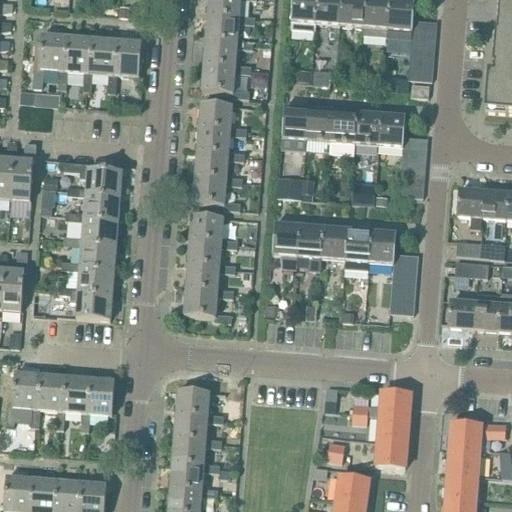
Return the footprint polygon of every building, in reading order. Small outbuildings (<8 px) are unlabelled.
[(220,0),(206,0),(205,24),(238,27),(238,30),(253,31),(254,23),(239,22),(240,5),(240,1),(220,0)] [(314,37),(314,29),(315,0),(291,0),(289,35),(314,37)] [(315,0),(314,29),(337,31),(339,0),(315,0)] [(354,0),(339,0),(337,31),(362,33),(364,1),(354,0)] [(492,71),(494,71),(494,76),(494,78),(487,77),(484,117),(511,118),(511,0),(497,0),(497,9),(499,9),(496,37),(495,37),(492,71)] [(364,1),(362,33),(361,41),(385,43),(388,3),(364,1)] [(388,3),(385,43),(386,35),(410,37),(411,26),(413,5),(388,3)] [(0,19),(11,18),(11,9),(0,8),(0,19)] [(119,11),(119,22),(128,23),(128,19),(129,12),(119,11)] [(205,24),(203,47),(236,50),(236,54),(251,56),(252,48),(237,46),(238,30),(238,27),(205,24)] [(411,26),(410,37),(411,37),(410,38),(434,39),(435,28),(411,26)] [(0,38),(9,37),(10,28),(0,27),(0,38)] [(410,38),(410,49),(433,51),(434,39),(410,38)] [(42,77),(58,78),(62,78),(65,42),(40,40),(37,75),(33,75),(32,94),(40,94),(42,77)] [(62,78),(58,78),(56,95),(65,96),(66,79),(82,80),(87,81),(90,44),(65,42),(62,78)] [(87,81),(82,80),(81,97),(90,98),(91,81),(107,82),(111,83),(114,46),(90,44),(87,81)] [(0,56),(8,56),(9,47),(0,46),(0,56)] [(111,83),(107,82),(106,99),(114,100),(116,83),(138,85),(141,48),(114,46),(111,83)] [(203,47),(201,72),(234,75),(234,79),(249,80),(250,72),(235,71),(236,54),(236,50),(203,47)] [(410,49),(408,60),(433,62),(433,51),(410,49)] [(408,60),(407,73),(432,74),(433,62),(408,60)] [(248,97),(233,96),(234,79),(234,75),(201,72),(199,98),(229,100),(229,104),(248,105),(248,97)] [(430,89),(432,74),(407,73),(406,86),(430,89)] [(297,75),(297,87),(309,88),(310,76),(297,75)] [(313,76),(313,89),(327,90),(328,90),(329,77),(313,76)] [(385,83),(385,95),(397,96),(397,83),(385,83)] [(429,91),(411,89),(410,102),(428,103),(429,91)] [(59,100),(32,98),(25,98),(24,105),(32,105),(31,111),(58,114),(59,100)] [(199,109),(196,134),(230,137),(230,142),(245,143),(245,135),(230,133),(232,112),(199,109)] [(301,155),(303,153),(306,114),(283,112),(279,152),(280,152),(282,154),(301,155)] [(306,114),(303,153),(304,154),(305,146),(328,148),(330,116),(306,114)] [(330,116),(328,148),(352,150),(354,118),(330,116)] [(354,118),(352,150),(376,152),(378,119),(354,118)] [(378,119),(376,152),(401,154),(425,156),(426,145),(402,143),(404,121),(378,119)] [(196,134),(194,160),(227,163),(227,167),(243,168),(243,160),(228,159),(229,142),(230,142),(230,137),(196,134)] [(0,206),(9,207),(13,165),(17,166),(17,164),(15,149),(7,149),(6,164),(0,163),(0,206)] [(13,165),(9,207),(29,209),(32,167),(34,167),(35,151),(24,150),(24,165),(17,164),(17,166),(13,165)] [(401,154),(400,166),(424,167),(425,156),(401,154)] [(194,160),(192,185),(226,188),(225,192),(241,193),(241,185),(226,183),(227,167),(227,163),(194,160)] [(400,166),(399,178),(423,179),(424,167),(400,166)] [(84,184),(83,195),(84,195),(84,200),(120,203),(122,177),(86,174),(87,171),(64,169),(63,177),(79,178),(79,184),(84,184)] [(399,178),(398,189),(422,191),(423,179),(399,178)] [(57,182),(43,182),(42,194),(56,195),(57,182)] [(224,208),(225,192),(226,188),(192,185),(190,210),(221,212),(221,216),(238,217),(239,209),(224,208)] [(302,192),(301,205),(312,206),(313,185),(302,185),(302,192)] [(351,188),(350,210),(374,211),(375,189),(351,188)] [(421,205),(422,191),(398,189),(397,203),(421,205)] [(277,190),(276,203),(301,205),(302,192),(277,190)] [(339,192),(338,208),(347,209),(347,192),(339,192)] [(83,203),(81,220),(83,220),(82,224),(118,227),(120,203),(84,200),(84,195),(83,195),(66,194),(66,202),(83,203)] [(480,225),(482,226),(482,224),(484,196),(457,194),(454,223),(469,225),(468,235),(479,236),(480,225)] [(482,224),(482,226),(506,227),(508,198),(484,196),(482,224)] [(376,201),(375,210),(386,211),(387,202),(376,201)] [(41,211),(40,220),(51,220),(51,212),(41,211)] [(79,245),(62,243),(79,245),(80,245),(80,249),(116,252),(118,227),(82,224),(83,220),(81,220),(64,218),(63,227),(81,228),(79,245)] [(190,221),(187,248),(221,251),(236,252),(236,247),(221,246),(223,224),(190,221)] [(295,274),(296,263),(298,231),(273,229),(271,261),(283,262),(285,274),(295,274)] [(298,231),(296,263),(307,264),(309,275),(319,276),(320,265),(322,233),(298,231)] [(322,233),(320,265),(344,267),(345,234),(322,233)] [(345,234),(344,267),(344,275),(367,277),(368,269),(369,237),(369,236),(345,234)] [(368,269),(392,271),(393,260),(395,238),(369,237),(368,269)] [(79,252),(77,269),(79,269),(78,274),(114,277),(116,252),(80,249),(80,245),(79,245),(62,243),(62,251),(79,252)] [(454,262),(478,264),(480,250),(456,247),(454,262)] [(218,275),(218,279),(234,280),(234,272),(219,271),(221,251),(187,248),(185,273),(218,275)] [(480,250),(478,264),(488,265),(489,250),(480,250)] [(4,277),(1,318),(20,320),(23,278),(25,278),(26,261),(16,260),(14,275),(8,275),(8,277),(4,277)] [(392,271),(416,272),(417,261),(393,260),(392,271)] [(453,282),(477,283),(478,270),(478,269),(454,267),(453,282)] [(77,277),(75,294),(77,295),(77,299),(112,301),(114,277),(78,274),(79,269),(77,269),(60,268),(60,276),(77,277)] [(478,270),(477,283),(486,284),(487,270),(478,269),(478,270)] [(392,271),(391,283),(415,285),(416,272),(392,271)] [(185,273),(183,296),(217,299),(216,303),(232,305),(232,297),(217,295),(218,279),(218,275),(185,273)] [(391,283),(390,294),(414,296),(415,285),(391,283)] [(35,292),(35,300),(47,301),(48,293),(35,292)] [(110,327),(112,301),(77,299),(77,295),(75,294),(59,293),(58,301),(69,302),(68,308),(74,309),(73,324),(110,327)] [(390,294),(389,306),(414,308),(414,296),(390,294)] [(215,320),(216,303),(217,299),(183,296),(181,322),(213,324),(213,328),(230,330),(230,322),(215,320)] [(474,308),(473,336),(497,338),(499,310),(500,301),(476,300),(475,299),(475,302),(474,308)] [(445,334),(473,336),(474,308),(448,305),(445,334)] [(412,321),(414,308),(389,306),(388,319),(412,321)] [(46,308),(33,307),(32,320),(45,321),(46,308)] [(264,310),(263,320),(267,320),(277,322),(278,311),(267,310),(264,310)] [(306,310),(305,324),(315,325),(315,311),(306,310)] [(511,310),(499,310),(497,338),(511,339),(511,310)] [(341,317),(340,327),(353,328),(353,318),(341,317)] [(9,338),(8,353),(20,354),(21,338),(9,338)] [(14,415),(31,417),(30,434),(34,434),(38,380),(13,378),(10,413),(6,413),(5,432),(13,433),(14,415)] [(38,380),(34,434),(38,434),(39,418),(55,419),(54,436),(59,436),(63,382),(38,380)] [(89,384),(63,382),(59,436),(65,436),(67,419),(85,421),(89,384)] [(85,421),(84,438),(87,438),(89,422),(111,423),(114,386),(89,384),(85,421)] [(325,401),(324,405),(336,406),(336,395),(325,394),(325,397),(325,401)] [(176,396),(173,423),(206,425),(206,430),(207,429),(222,430),(223,422),(207,421),(209,398),(176,396)] [(376,422),(376,426),(409,427),(411,399),(378,397),(377,413),(351,411),(350,431),(366,432),(366,421),(376,422)] [(173,423),(172,447),(204,450),(205,453),(220,455),(220,446),(205,445),(206,430),(206,425),(173,423)] [(376,426),(374,450),(407,453),(409,427),(376,426)] [(449,428),(446,457),(479,459),(480,445),(503,446),(504,432),(449,428)] [(21,443),(20,455),(31,456),(32,444),(21,443)] [(172,447),(170,472),(202,475),(203,478),(218,479),(219,471),(203,470),(205,453),(204,450),(172,447)] [(325,468),(340,470),(343,451),(328,449),(325,468)] [(405,475),(407,453),(374,450),(373,473),(405,475)] [(446,457),(444,482),(477,484),(479,459),(446,457)] [(511,478),(509,458),(499,458),(501,483),(511,484),(511,478)] [(170,472),(168,498),(201,500),(201,503),(216,504),(217,496),(201,494),(203,478),(202,475),(170,472)] [(337,481),(333,507),(364,511),(365,511),(369,485),(337,481)] [(0,507),(0,511),(28,511),(30,484),(5,482),(2,507),(0,507)] [(444,482),(442,507),(475,508),(477,484),(444,482)] [(53,511),(56,486),(30,484),(28,511),(53,511)] [(77,511),(80,488),(56,486),(53,511),(77,511)] [(103,511),(106,490),(80,488),(77,511),(103,511)] [(168,498),(166,511),(200,511),(201,503),(201,500),(168,498)]
